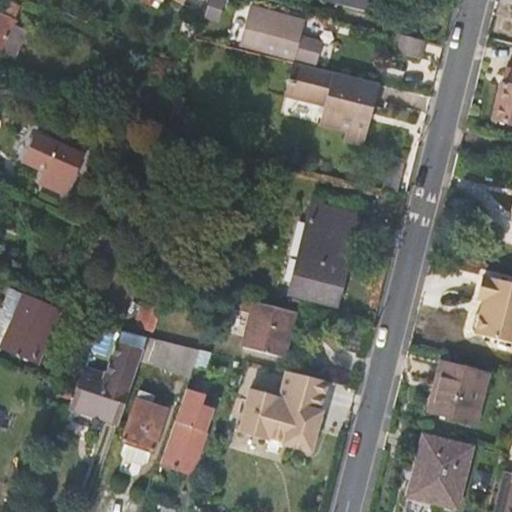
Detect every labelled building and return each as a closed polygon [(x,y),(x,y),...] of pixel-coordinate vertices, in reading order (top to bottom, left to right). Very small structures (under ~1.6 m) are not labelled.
[(12,19),(19,4),(7,0),(0,0),(0,49),(2,50),(16,21),(12,19)] [(221,19),(225,0),(210,0),(207,16),(221,19)] [(365,11),(367,0),(323,0),(323,1),(365,11)] [(306,21),(254,8),(244,47),(318,65),(324,42),(302,36),(306,21)] [(418,57),(423,40),(396,33),(392,51),(418,57)] [(362,143),(377,83),(293,63),(285,96),(326,106),(322,123),(347,129),(345,139),(362,143)] [(511,70),(507,69),(503,84),(499,83),(491,117),(511,122),(511,70)] [(184,102),(174,98),(163,133),(173,135),(184,102)] [(53,135),(50,141),(38,136),(27,165),(48,174),(43,185),(68,194),(83,156),(60,146),(63,139),(53,135)] [(390,161),(383,187),(399,191),(405,164),(390,161)] [(140,164),(117,236),(126,240),(139,200),(151,169),(140,164)] [(333,303),(356,212),(311,202),(291,292),(333,303)] [(106,268),(116,270),(117,268),(122,252),(126,240),(117,236),(106,268)] [(511,282),(483,275),(477,298),(482,299),(480,312),(473,315),(470,328),(473,333),(511,343),(511,282)] [(0,342),(34,357),(55,309),(20,293),(8,288),(0,306),(0,342)] [(98,289),(91,310),(101,314),(108,293),(98,289)] [(144,319),(155,323),(160,307),(146,302),(140,318),(144,319)] [(281,356),(292,311),(252,302),(242,346),(281,356)] [(151,331),(155,323),(144,319),(141,327),(151,331)] [(70,406),(119,422),(149,336),(97,324),(75,389),(70,406)] [(148,355),(193,366),(199,349),(154,338),(148,355)] [(210,352),(199,349),(193,366),(205,369),(210,352)] [(483,374),(441,363),(429,409),(472,420),(483,374)] [(315,378),(285,370),(284,376),(279,396),(250,389),(239,432),(268,439),(282,442),(282,445),(311,452),(320,410),(321,411),(327,381),(315,378)] [(200,402),(183,397),(161,462),(191,472),(210,419),(195,414),(200,402)] [(152,450),(166,409),(137,399),(123,440),(124,441),(121,450),(123,455),(143,461),(148,459),(151,450),(152,450)] [(455,502),(469,445),(425,435),(411,491),(455,502)] [(511,511),(511,471),(502,470),(491,511),(511,511)]
